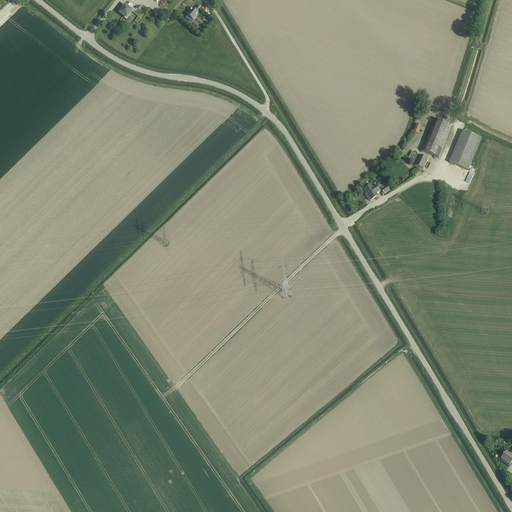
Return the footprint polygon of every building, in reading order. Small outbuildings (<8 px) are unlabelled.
[(119,13),(123,16),(122,17),(126,20),(131,14),(130,13),(132,11),(130,10),(134,6),(130,3),(126,7),(125,5),(119,13)] [(186,15),(192,20),(198,13),(197,13),(200,9),(197,6),(194,10),(192,8),(186,15)] [(435,119),(422,151),(438,158),(451,126),(435,119)] [(416,124),(412,132),(417,134),(420,126),(416,124)] [(481,138),(480,138),(463,130),(449,163),(468,170),(481,138)] [(408,158),(417,161),(415,166),(423,170),(428,159),(420,155),(419,156),(414,154),(415,153),(411,151),(408,158)] [(371,185),(368,187),(364,189),(368,195),(367,196),(370,201),(378,196),(376,193),(380,191),(376,185),(372,187),(371,185)] [(388,185),(382,190),(384,193),(391,189),(388,185)] [(511,449),(509,453),(506,451),(501,458),(510,465),(511,462),(511,455),(511,454),(511,449)]
